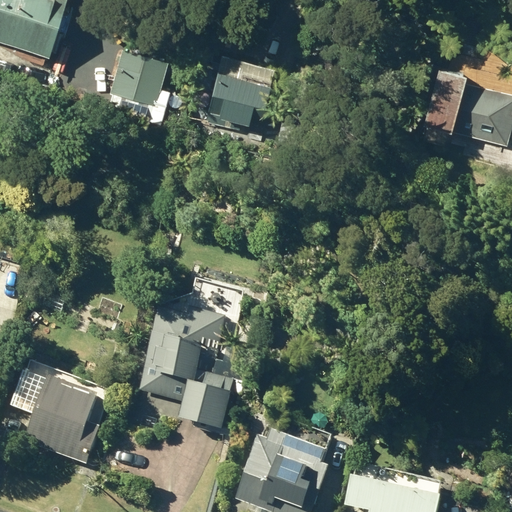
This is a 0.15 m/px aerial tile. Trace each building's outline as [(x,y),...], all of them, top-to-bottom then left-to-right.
[(0,0),(0,43),(50,59),(68,0),(0,0)] [(509,147),(511,135),(511,95),(467,84),(469,79),(440,71),(424,129),(426,129),(423,141),(447,148),(450,136),(453,137),(455,133),(509,147)] [(216,133),(247,142),(252,125),(263,128),(273,89),(219,75),(207,124),(218,128),(216,133)] [(182,112),(186,102),(170,96),(166,106),(152,102),(145,122),(183,133),(189,114),(182,112)] [(156,262),(152,280),(166,283),(170,265),(156,262)] [(47,306),(64,314),(69,304),(51,296),(47,306)] [(184,424),(227,434),(238,385),(215,379),(229,319),(194,312),(193,319),(163,314),(144,394),(188,404),(184,424)] [(90,468),(103,430),(102,429),(114,393),(35,365),(18,412),(38,419),(28,447),(90,468)] [(319,511),(335,473),(327,470),(332,457),(275,435),(271,444),(262,440),(237,503),(260,511),(319,511)] [(445,511),(447,503),(354,481),(347,511),(350,511),(445,511)]
